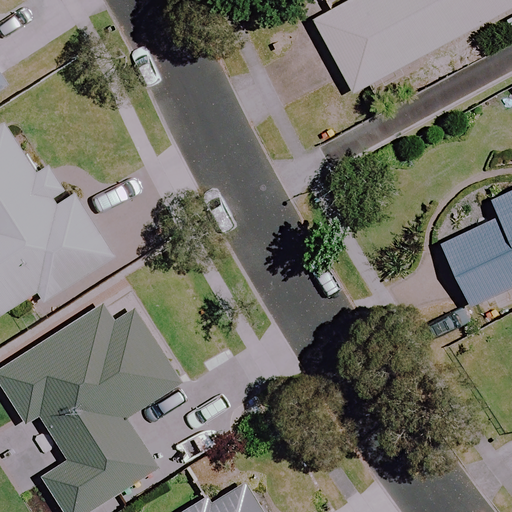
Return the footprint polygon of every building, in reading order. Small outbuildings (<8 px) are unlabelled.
[(511,7),(511,0),(356,0),(318,20),(356,91),(511,7)] [(0,91),(10,85),(0,69),(0,91)] [(0,304),(13,297),(19,310),(91,265),(52,201),(35,211),(0,155),(0,304)] [(511,287),(511,193),(497,200),(503,213),(445,241),(475,305),(511,287)] [(186,385),(134,298),(1,377),(30,425),(45,415),(73,462),(48,478),(68,511),(88,511),(163,468),(132,417),(186,385)] [(267,511),(246,475),(185,511),(184,511),(267,511)]
